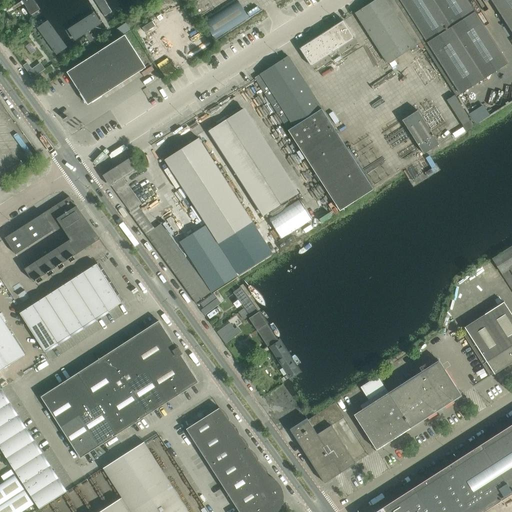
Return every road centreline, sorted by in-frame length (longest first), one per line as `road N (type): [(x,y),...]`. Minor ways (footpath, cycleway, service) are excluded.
road 1 (tertiary): [(332,511),(79,165)]
road 2 (tertiary): [(69,172),(316,511)]
road 3 (unclassified): [(79,165),(334,0)]
road 4 (unclassified): [(340,511),(511,400)]
road 5 (unknown): [(141,314),(92,248),(28,286)]
road 6 (tertiary): [(79,165),(0,56)]
